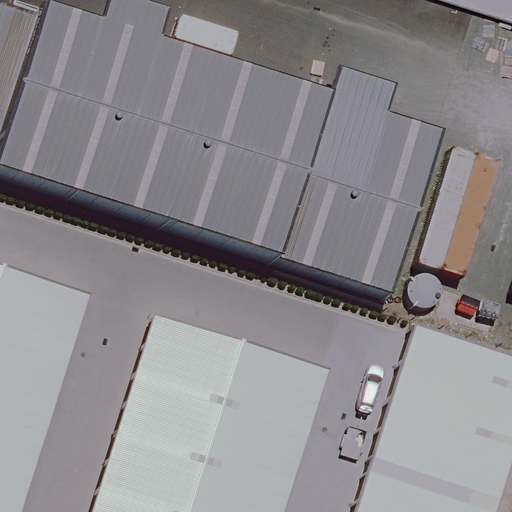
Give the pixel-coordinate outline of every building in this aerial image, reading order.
[(32,0),(31,6),(10,0),(0,0),(0,160),(378,277),(426,123),(378,108),(388,74),(329,56),(321,81),(150,29),(158,0),(90,0),(88,9),(59,0),(32,0)] [(511,0),(455,0),(511,17),(511,0)] [(0,511),(23,511),(92,297),(0,267),(0,511)] [(285,511),(330,375),(154,319),(91,511),(285,511)] [(496,511),(511,463),(511,357),(415,326),(355,511),(496,511)]
